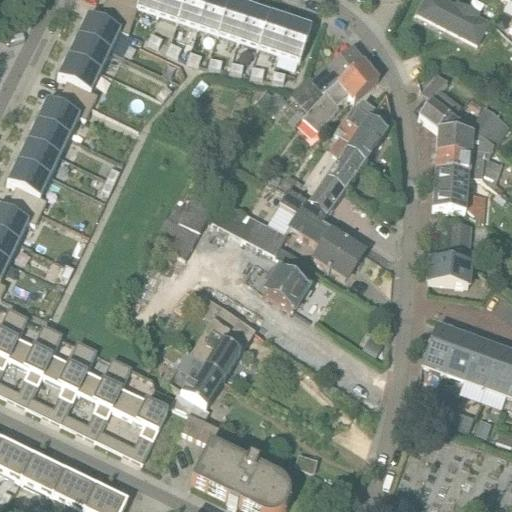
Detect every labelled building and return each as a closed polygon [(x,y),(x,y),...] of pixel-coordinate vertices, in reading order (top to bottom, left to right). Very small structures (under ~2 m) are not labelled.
[(107,0),(107,2),(136,16),(136,13),(139,3),(132,0),(107,0)] [(140,0),(139,3),(136,13),(156,20),(162,0),(140,0)] [(162,0),(156,20),(176,27),(185,0),(162,0)] [(185,0),(176,27),(197,33),(207,0),(185,0)] [(215,0),(207,0),(197,33),(217,40),(229,4),(215,0)] [(488,27),(435,0),(424,0),(415,18),(476,50),(488,27)] [(107,2),(101,13),(132,28),(136,16),(107,2)] [(229,4),(217,40),(237,47),(249,11),(229,4)] [(249,11),(237,47),(258,54),(270,18),(249,11)] [(96,24),(119,36),(127,40),(132,28),(101,13),(96,24)] [(270,18),(258,54),(278,60),(290,25),(270,18)] [(86,20),(76,41),(109,57),(119,36),(96,24),(86,20)] [(290,25),(278,60),(298,67),(310,32),(290,25)] [(158,52),(161,44),(150,39),(147,47),(158,52)] [(76,41),(66,62),(99,77),(109,57),(76,41)] [(177,61),(181,53),(170,48),(166,56),(177,61)] [(313,110),(314,111),(323,99),(362,66),(351,53),(325,75),(313,85),(309,81),(290,99),(307,116),(313,110)] [(189,57),(186,65),(198,70),(201,61),(189,57)] [(66,62),(56,82),(66,87),(60,98),(90,113),(96,101),(90,97),(99,77),(66,62)] [(220,74),(221,66),(209,63),(208,72),(220,74)] [(351,106),(377,85),(362,66),(323,99),(314,111),(313,110),(307,116),(301,123),(317,138),(338,113),(335,111),(347,101),(351,106)] [(241,79),(242,70),(231,68),(229,76),(241,79)] [(262,83),(263,74),(251,72),(250,80),(262,83)] [(283,87),(284,79),(272,76),(271,85),(283,87)] [(437,80),(420,98),(429,106),(417,121),(436,136),(470,139),(471,136),(469,135),(459,128),(448,120),(455,111),(438,98),(446,89),(437,80)] [(162,105),(170,96),(164,91),(156,100),(162,105)] [(273,121),(285,106),(269,93),(257,108),(273,121)] [(45,105),(35,126),(69,142),(78,122),(85,125),(90,113),(60,98),(55,110),(45,105)] [(310,208),(326,185),(347,155),(372,118),(360,110),(355,117),(351,114),(332,141),(333,142),(331,145),(332,146),(325,156),(301,189),(295,185),(288,197),(310,208)] [(372,118),(347,155),(363,168),(385,138),(383,136),(389,128),(383,123),(386,118),(377,111),(372,118)] [(493,152),(495,153),(508,132),(484,115),(469,135),(471,136),(493,152)] [(35,126),(25,147),(59,162),(69,142),(35,126)] [(436,136),(435,162),(488,166),(488,164),(493,152),(471,136),(470,139),(436,136)] [(25,147),(16,167),(49,183),(59,162),(25,147)] [(326,185),(343,196),(363,168),(347,155),(326,185)] [(488,166),(435,162),(434,177),(467,179),(467,183),(481,185),(501,200),(503,194),(495,188),(501,169),(488,164),(488,166)] [(16,167),(6,188),(15,192),(10,204),(40,218),(46,206),(39,203),(49,183),(16,167)] [(113,188),(118,177),(111,174),(105,185),(113,188)] [(467,179),(434,177),(431,215),(465,217),(465,215),(466,199),(467,183),(467,179)] [(105,185),(100,196),(108,199),(113,188),(105,185)] [(343,196),(326,185),(310,208),(288,197),(279,211),(297,222),(291,230),(293,232),(303,219),(318,228),(324,220),(326,221),(343,196)] [(264,283),(269,287),(262,298),(292,317),(307,293),(288,281),(298,265),(279,252),(286,241),(242,218),(188,190),(154,245),(184,266),(198,240),(198,241),(205,227),(274,263),(278,265),(274,271),(272,270),(264,283)] [(485,201),(466,199),(465,215),(483,228),(485,201)] [(0,212),(0,238),(18,247),(28,227),(34,230),(40,218),(10,204),(4,215),(0,212)] [(312,263),(345,284),(362,256),(318,228),(303,219),(293,232),(299,236),(297,239),(318,253),(312,263)] [(443,251),(468,252),(469,231),(445,230),(443,251)] [(0,238),(0,264),(8,268),(18,247),(0,238)] [(442,266),(429,265),(427,289),(467,292),(469,268),(466,268),(468,252),(443,251),(442,266)] [(73,274),(65,270),(59,281),(67,285),(73,274)] [(221,314),(210,306),(200,299),(193,310),(214,324),(215,323),(221,314)] [(221,314),(215,323),(248,345),(253,336),(221,314)] [(0,379),(7,365),(17,345),(26,325),(7,316),(0,329),(0,379)] [(214,324),(192,357),(189,363),(187,365),(222,386),(227,378),(238,361),(248,346),(215,323),(214,324)] [(17,345),(7,365),(28,375),(17,398),(13,406),(26,413),(30,404),(41,382),(51,361),(61,342),(41,332),(32,352),(17,345)] [(434,332),(421,370),(442,378),(456,340),(434,332)] [(369,340),(360,354),(374,362),(382,349),(369,340)] [(477,348),(456,340),(442,378),(463,386),(477,348)] [(484,393),(498,355),(477,348),(463,386),(484,393)] [(51,361),(41,382),(63,392),(52,415),(48,423),(61,429),(65,421),(76,398),(86,378),(95,358),(76,349),(66,368),(51,361)] [(204,414),(222,386),(187,365),(189,363),(169,351),(161,363),(176,374),(165,389),(204,414)] [(511,381),(511,360),(498,355),(484,393),(505,401),(511,381)] [(86,378),(76,398),(97,409),(86,431),(82,439),(95,446),(99,438),(110,415),(120,394),(130,375),(110,365),(101,385),(86,378)] [(0,399),(6,403),(10,395),(0,389),(0,399)] [(120,394),(110,415),(144,431),(132,454),(129,462),(142,468),(166,416),(120,394)] [(30,404),(26,413),(41,420),(45,411),(30,404)] [(433,405),(429,416),(449,423),(453,411),(441,407),(441,408),(433,405)] [(419,418),(427,421),(430,412),(423,409),(419,418)] [(227,505),(224,510),(225,511),(226,509),(233,511),(236,511),(238,510),(241,511),(285,511),(288,506),(288,499),(286,492),(282,487),(277,483),(255,473),(257,469),(248,464),(246,468),(210,451),(218,435),(194,423),(188,420),(179,437),(207,451),(190,487),(227,505)] [(79,428),(65,421),(61,429),(75,436),(79,428)] [(455,421),(451,430),(467,436),(470,427),(455,421)] [(477,425),(473,438),(486,443),(491,430),(477,425)] [(511,446),(511,441),(499,437),(495,446),(510,451),(511,446)] [(114,445),(99,438),(95,446),(110,453),(114,445)] [(0,445),(0,477),(18,486),(30,460),(0,445)] [(30,460),(18,486),(49,501),(62,476),(30,460)] [(62,476),(49,501),(71,511),(82,511),(93,491),(62,476)] [(93,491),(82,511),(123,511),(126,507),(93,491)] [(3,496),(0,501),(0,508),(5,511),(11,500),(3,496)]
